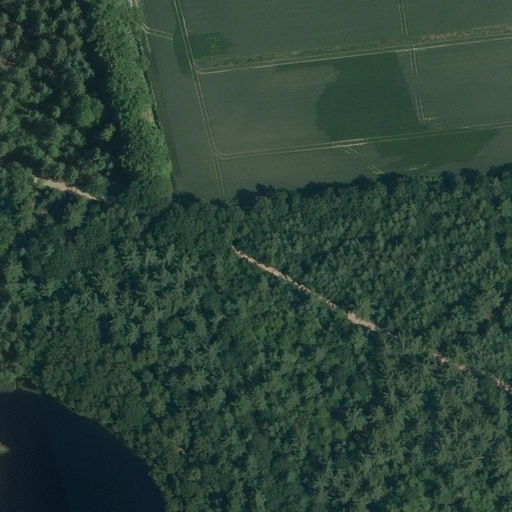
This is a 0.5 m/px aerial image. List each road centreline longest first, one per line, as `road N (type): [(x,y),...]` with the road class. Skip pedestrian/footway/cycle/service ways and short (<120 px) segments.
road 1 (track): [(511,396),(363,326),(167,218),(156,175),(91,149),(56,87),(0,16)]
road 2 (track): [(511,182),(181,222),(0,287)]
road 3 (track): [(167,218),(0,171)]
